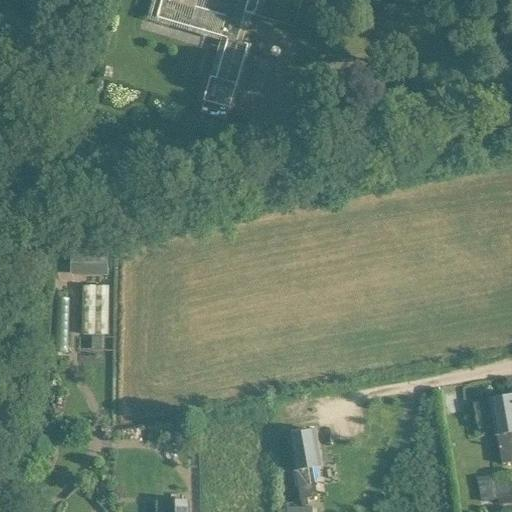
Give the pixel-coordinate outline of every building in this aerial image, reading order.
[(151,0),(146,19),(221,40),(203,99),(232,107),(250,43),(241,40),(249,10),(260,13),(263,0),(151,0)] [(109,250),(71,249),(71,277),(109,278),(109,250)] [(108,286),(82,287),(83,337),(110,336),(108,286)] [(511,394),(473,403),(479,434),(494,431),(501,467),(511,464),(511,394)] [(314,427),(282,430),(288,488),(320,484),(314,427)] [(162,511),(193,511),(193,485),(162,486),(162,511)] [(321,511),(321,486),(303,487),(303,511),(321,511)]
